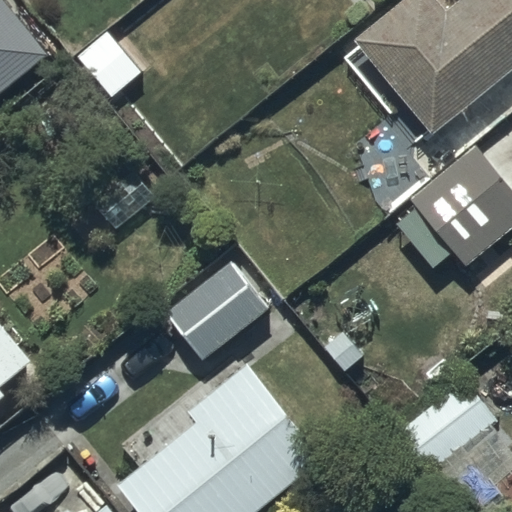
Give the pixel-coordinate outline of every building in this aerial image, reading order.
[(419,139),(511,63),(511,0),(450,0),(431,16),(418,0),(393,0),(341,43),(419,139)] [(0,89),(38,61),(0,11),(0,89)] [(511,229),(511,189),(475,147),(445,169),(408,200),(465,269),(511,229)] [(266,306),(230,262),(167,314),(202,358),(266,306)] [(0,386),(19,372),(0,348),(0,386)] [(95,498),(103,491),(120,511),(249,511),(310,462),(234,370),(176,418),(182,425),(119,477),(82,432),(57,452),(95,498)] [(468,378),(389,435),(419,475),(497,418),(468,378)]
